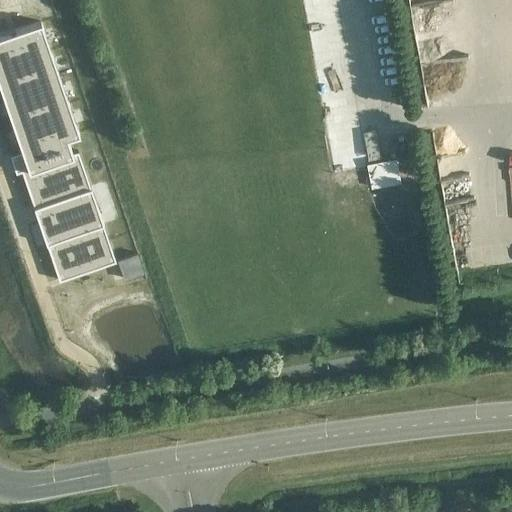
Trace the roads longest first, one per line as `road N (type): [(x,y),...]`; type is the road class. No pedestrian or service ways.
road 1 (tertiary): [(182,459),(511,415)]
road 2 (tertiary): [(182,459),(30,486),(0,481)]
